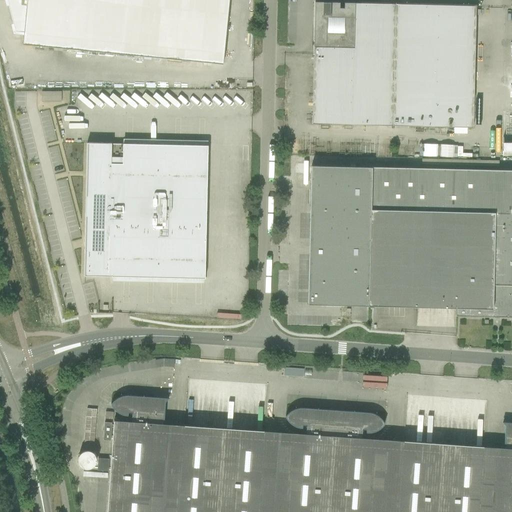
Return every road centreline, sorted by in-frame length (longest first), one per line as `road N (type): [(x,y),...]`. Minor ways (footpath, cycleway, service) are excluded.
road 1 (unclassified): [(261,342),(269,0)]
road 2 (unknown): [(82,344),(28,98)]
road 3 (unclassified): [(511,360),(261,342)]
road 4 (unclassified): [(261,342),(155,335),(82,344)]
